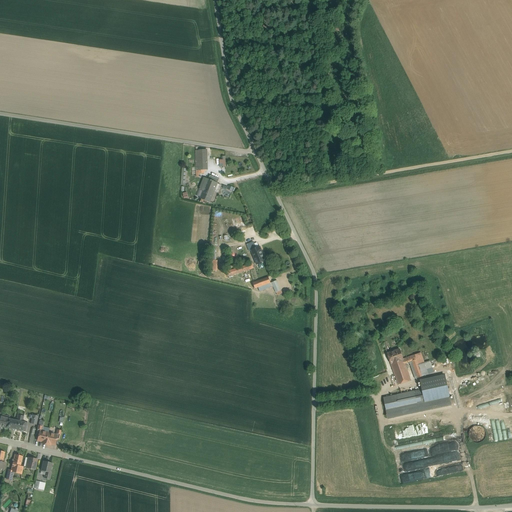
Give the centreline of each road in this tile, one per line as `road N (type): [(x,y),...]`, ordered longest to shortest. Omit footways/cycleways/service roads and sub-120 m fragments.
road 1 (track): [(313,503),(317,271),(277,192)]
road 2 (track): [(257,152),(0,114)]
road 3 (track): [(78,460),(256,499),(313,503)]
road 4 (track): [(511,153),(277,192)]
road 5 (track): [(313,503),(511,505)]
road 6 (track): [(216,0),(229,77),(257,152)]
